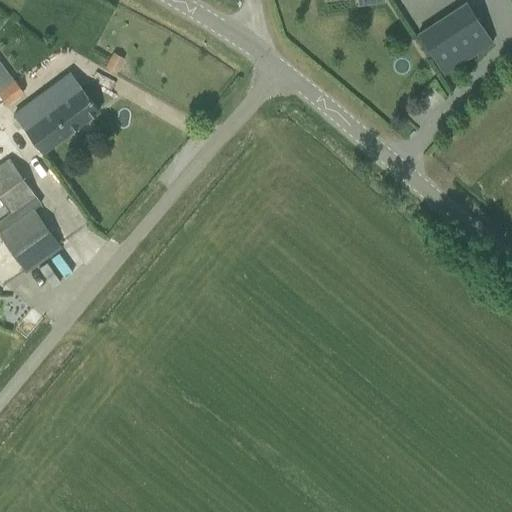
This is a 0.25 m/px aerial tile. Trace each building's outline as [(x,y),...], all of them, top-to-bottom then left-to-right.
[(422,38),(452,81),(492,53),(462,10),(422,38)] [(114,74),(123,58),(113,52),(104,67),(114,74)] [(14,81),(0,91),(0,95),(7,104),(23,92),(14,81)] [(39,97),(15,116),(43,153),(98,111),(79,85),(48,109),(39,97)] [(0,219),(0,237),(24,271),(59,246),(40,219),(33,209),(41,203),(36,195),(9,158),(0,164),(0,196),(11,212),(0,219)]
